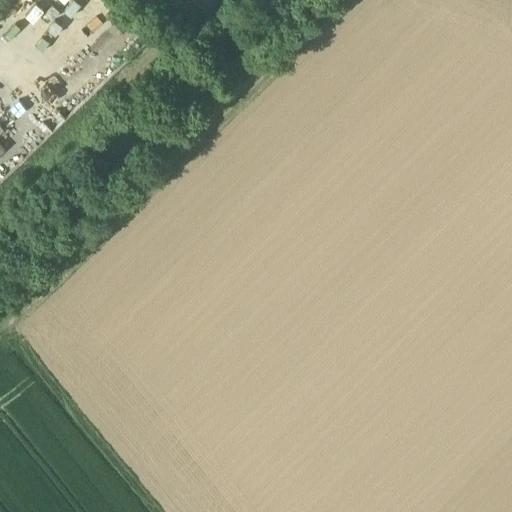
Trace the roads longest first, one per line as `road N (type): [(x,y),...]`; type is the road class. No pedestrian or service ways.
road 1 (track): [(6,331),(343,0)]
road 2 (track): [(6,331),(148,511)]
